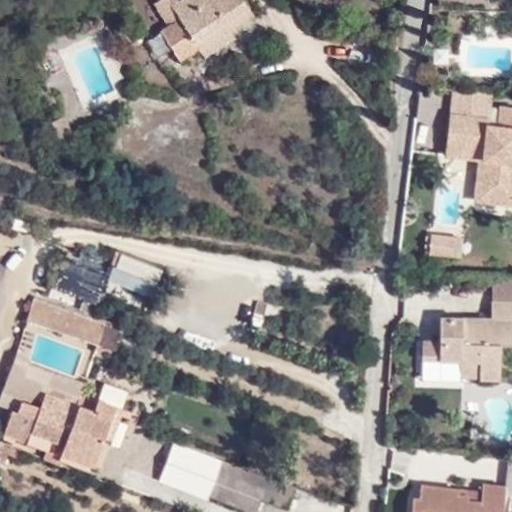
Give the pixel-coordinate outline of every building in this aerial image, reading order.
[(177,57),(193,46),(226,28),(249,11),(241,0),(153,0),(149,3),(162,24),(155,29),(177,57)] [(201,54),(231,34),(226,28),(193,46),(201,54)] [(511,128),(484,125),(485,119),(488,119),(492,96),(488,95),(458,92),(452,91),(448,113),(449,114),(442,159),(475,163),(469,204),(511,209),(511,128)] [(60,141),(74,134),(65,116),(51,123),(60,141)] [(428,257),(460,261),(462,239),(430,236),(428,257)] [(150,299),(162,271),(120,254),(108,282),(150,299)] [(55,294),(93,306),(105,268),(67,257),(55,294)] [(408,347),(407,347),(407,371),(474,372),(474,391),(492,390),(492,349),(511,349),(511,284),(511,283),(482,284),(482,305),(483,323),(432,323),(432,348),(408,347)] [(114,348),(121,326),(34,297),(27,318),(114,348)] [(474,391),(474,372),(407,371),(408,389),(474,391)] [(129,387),(104,379),(96,396),(47,381),(40,397),(22,392),(17,403),(12,400),(3,429),(47,444),(43,455),(65,461),(67,456),(88,462),(97,460),(125,403),(122,403),(129,387)] [(175,436),(159,476),(208,496),(210,491),(256,509),(262,493),(290,504),(297,485),(175,436)] [(480,508),(461,507),(461,493),(423,491),(422,508),(410,507),(410,511),(510,511),(511,501),(511,487),(504,486),(482,485),(482,494),(480,508)] [(461,493),(461,507),(480,508),(482,494),(461,493)]
